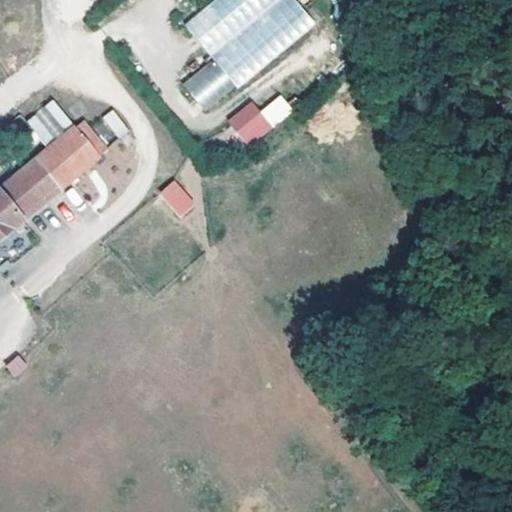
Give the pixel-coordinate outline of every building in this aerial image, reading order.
[(217,0),(187,24),(218,61),(290,0),(217,0)] [(290,0),(218,61),(243,94),(321,30),(300,4),(296,0),(290,0)] [(258,111),(252,102),(226,118),(243,145),(293,114),(281,96),(258,111)] [(44,145),(72,123),(52,98),(24,121),(44,145)] [(111,109),(101,116),(117,138),(127,130),(111,109)] [(0,239),(2,238),(20,226),(20,223),(77,175),(103,153),(97,146),(80,126),(15,178),(0,191),(0,239)] [(104,140),(97,146),(103,153),(110,147),(104,140)] [(176,179),(159,191),(176,218),(194,207),(176,179)] [(13,377),(28,369),(20,355),(6,363),(13,377)]
